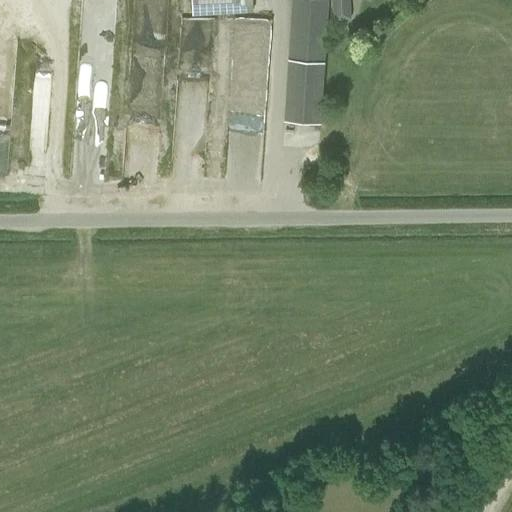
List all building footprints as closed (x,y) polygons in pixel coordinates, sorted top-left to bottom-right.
[(252,0),(190,0),(191,16),(253,14),(252,0)] [(292,0),(289,47),(287,64),(284,120),(320,123),(327,0),(292,0)] [(349,9),(331,10),(331,20),(349,19),(349,9)] [(21,120),(31,122),(35,98),(25,96),(21,120)] [(116,121),(114,156),(142,158),(144,122),(116,121)] [(505,399),(494,395),(491,406),(502,410),(505,399)]
